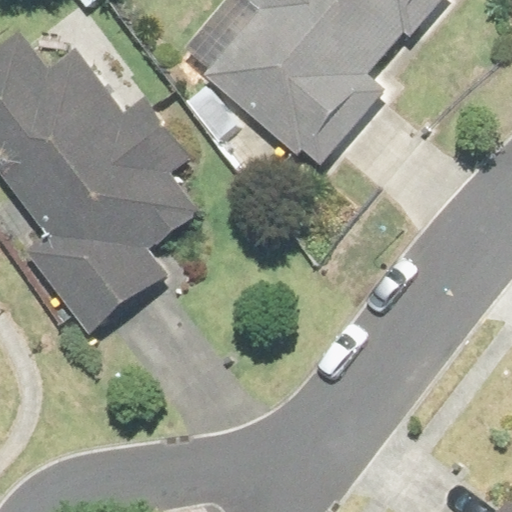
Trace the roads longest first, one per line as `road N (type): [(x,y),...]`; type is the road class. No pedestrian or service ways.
road 1 (residential): [(300,468),(511,204)]
road 2 (residential): [(107,489),(300,468)]
